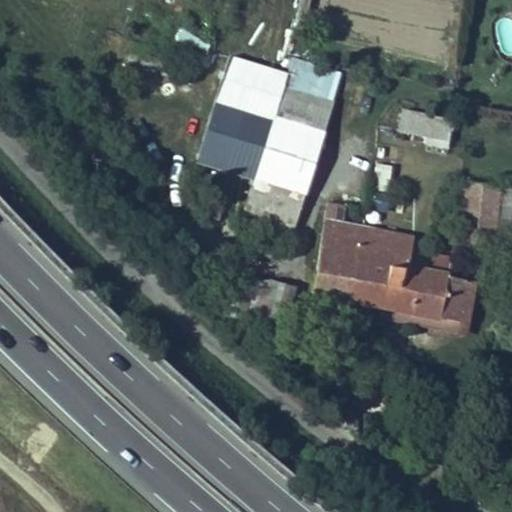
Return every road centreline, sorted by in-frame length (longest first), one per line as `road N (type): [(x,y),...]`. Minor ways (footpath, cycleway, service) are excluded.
road 1 (unclassified): [(472,511),(393,477),(254,376),(108,248),(0,134)]
road 2 (trunk): [(282,511),(123,372),(0,249)]
road 3 (trunk): [(0,323),(202,511)]
